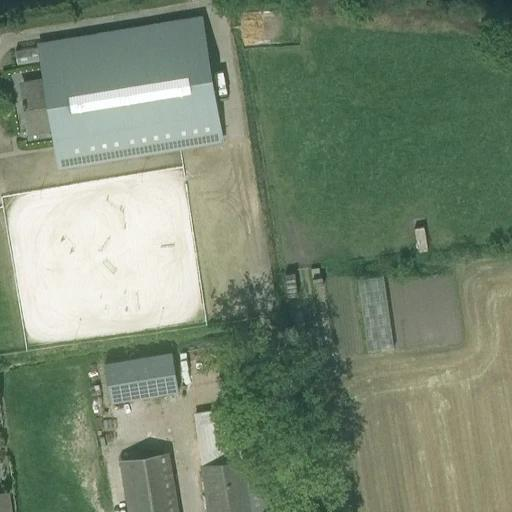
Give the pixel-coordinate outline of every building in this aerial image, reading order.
[(45,80),(23,84),(25,100),(23,100),(24,107),(26,107),(31,132),(52,128),(59,164),(219,136),(210,87),(202,36),(149,45),(145,25),(90,35),(94,55),(42,63),(45,80)] [(121,360),(105,362),(112,403),(128,400),(121,360)] [(235,420),(196,426),(203,466),(242,459),(235,420)] [(176,511),(166,452),(118,460),(127,511),(176,511)] [(203,466),(201,466),(209,511),(270,511),(260,456),(242,459),(203,466)] [(0,511),(12,511),(10,492),(0,493),(0,511)]
